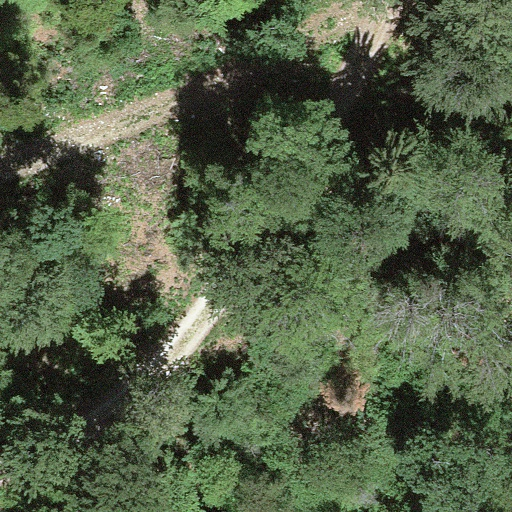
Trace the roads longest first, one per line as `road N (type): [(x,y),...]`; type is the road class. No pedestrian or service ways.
road 1 (track): [(0,467),(84,437),(128,399),(217,295),(308,159),(389,0)]
road 2 (track): [(0,167),(237,82),(384,0)]
